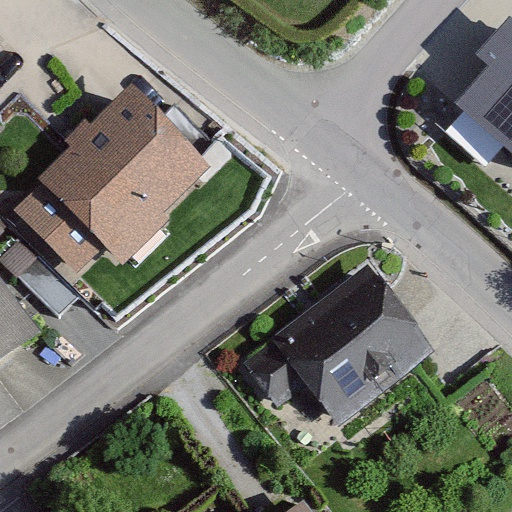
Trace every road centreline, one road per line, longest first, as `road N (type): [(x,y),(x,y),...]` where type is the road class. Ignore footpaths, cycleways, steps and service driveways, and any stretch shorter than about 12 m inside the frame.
road 1 (residential): [(0,461),(366,174)]
road 2 (residential): [(149,0),(318,133)]
road 3 (residential): [(366,174),(511,299)]
road 4 (residential): [(438,0),(318,133)]
